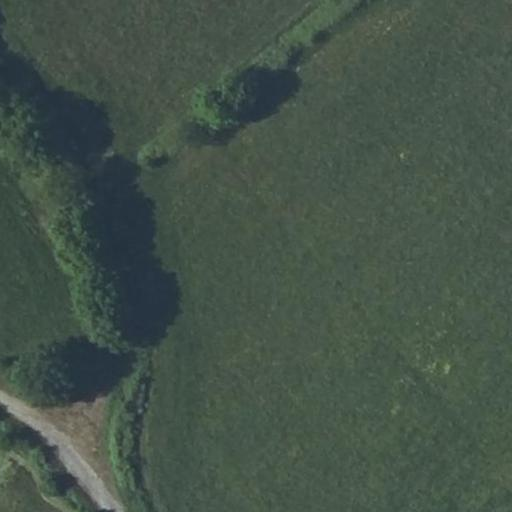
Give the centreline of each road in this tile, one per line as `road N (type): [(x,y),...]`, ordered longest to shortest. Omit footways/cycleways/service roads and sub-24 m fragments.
road 1 (track): [(68,443),(120,374),(142,329),(118,193),(0,44)]
road 2 (unclassified): [(122,511),(68,443),(0,403)]
